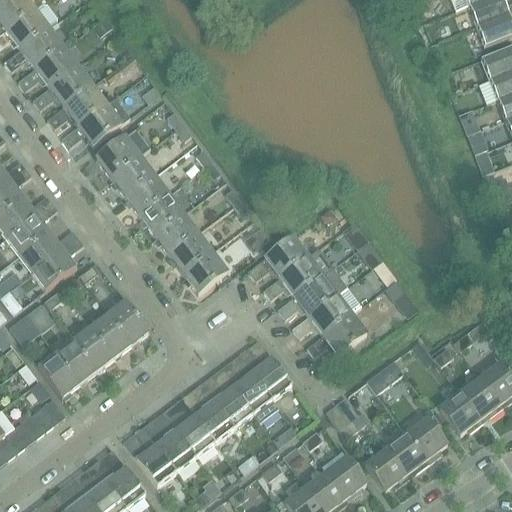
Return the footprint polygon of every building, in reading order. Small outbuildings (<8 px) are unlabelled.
[(34,14),(24,0),(11,0),(0,8),(0,28),(5,36),(34,14)] [(449,0),(456,17),(469,12),(497,0),(449,0)] [(511,7),(505,10),(501,0),(497,0),(469,12),(477,31),(511,16),(511,7)] [(48,8),(43,7),(34,14),(5,36),(0,39),(0,54),(13,45),(20,55),(49,33),(57,26),(58,22),(48,8)] [(511,26),(511,16),(477,31),(485,52),(511,41),(511,26)] [(63,52),(49,33),(20,55),(3,67),(11,77),(27,64),(34,74),(63,52)] [(511,51),(495,59),(481,64),(490,85),(511,76),(511,51)] [(78,71),(63,52),(34,74),(18,86),(25,96),(41,84),(49,93),(78,71)] [(92,90),(78,71),(49,93),(32,105),(39,115),(56,103),(63,112),(92,90)] [(511,76),(490,85),(497,105),(511,99),(511,76)] [(107,109),(92,90),(63,112),(47,125),(54,134),(70,122),(77,131),(107,109)] [(511,99),(497,105),(505,125),(511,122),(511,99)] [(115,103),(107,109),(77,131),(61,144),(68,153),(85,141),(92,151),(130,123),(115,103)] [(183,129),(174,117),(167,123),(176,134),(183,129)] [(192,141),(183,129),(176,134),(185,146),(192,141)] [(150,153),(135,134),(96,163),(111,183),(140,161),(150,153)] [(196,161),(205,173),(212,167),(203,156),(196,161)] [(154,180),(140,161),(111,183),(125,202),(154,180)] [(0,193),(26,174),(20,167),(5,178),(0,171),(0,193)] [(220,179),(212,167),(205,173),(213,184),(220,179)] [(31,181),(26,174),(0,193),(0,220),(23,203),(16,193),(31,181)] [(169,200),(154,180),(125,202),(140,222),(169,200)] [(240,206),(232,194),(225,199),(233,211),(240,206)] [(184,219),(169,200),(140,222),(154,241),(184,219)] [(51,208),(46,201),(31,213),(23,203),(0,220),(0,237),(5,243),(51,208)] [(249,217),(240,206),(233,211),(242,223),(249,217)] [(57,216),(51,208),(5,243),(18,261),(49,237),(42,227),(57,216)] [(198,238),(184,219),(154,241),(169,260),(198,238)] [(270,245),(261,233),(254,238),(263,250),(270,245)] [(77,243),(72,236),(57,247),(49,237),(18,261),(31,278),(77,243)] [(212,257),(198,238),(169,260),(183,279),(212,257)] [(308,261),(294,242),(248,276),(255,286),(272,274),(279,283),(308,261)] [(83,250),(77,243),(31,278),(44,296),(76,272),(68,262),(83,250)] [(318,253),(308,261),(279,283),(263,296),(270,305),(286,293),(293,302),(332,273),(318,253)] [(227,277),(212,257),(183,279),(198,299),(227,277)] [(98,278),(92,270),(78,281),(84,288),(98,278)] [(347,293),(332,273),(293,302),(277,315),(284,324),(301,312),(308,322),(347,293)] [(372,284),(370,285),(379,297),(386,291),(377,278),(371,283),(372,284)] [(81,291),(75,283),(61,294),(67,301),(81,291)] [(361,312),(347,293),(308,322),(291,334),(299,344),(315,331),(322,341),(351,319),(351,318),(361,312)] [(64,304),(58,296),(44,307),(49,315),(64,304)] [(149,338),(124,305),(106,319),(131,351),(149,338)] [(46,317),(40,309),(26,320),(32,327),(46,317)] [(131,351),(106,319),(89,332),(114,364),(131,351)] [(366,339),(351,319),(322,341),(306,353),(313,363),(330,350),(337,361),(366,339)] [(28,330),(22,323),(8,333),(14,341),(28,330)] [(114,364),(89,332),(72,344),(97,377),(114,364)] [(10,349),(0,335),(0,351),(2,355),(10,349)] [(473,347),(467,338),(454,348),(460,357),(473,347)] [(97,377),(72,344),(55,357),(80,390),(97,377)] [(268,359),(258,346),(251,352),(261,365),(268,359)] [(23,366),(13,352),(5,358),(15,372),(23,366)] [(453,362),(447,353),(433,363),(440,372),(453,362)] [(80,390),(55,357),(37,371),(62,404),(80,390)] [(511,365),(509,361),(500,367),(480,383),(503,413),(511,405),(511,365)] [(292,391),(271,363),(251,378),(272,406),(292,391)] [(366,387),(376,400),(403,379),(394,366),(366,387)] [(36,383),(26,369),(18,375),(28,389),(36,383)] [(226,370),(219,375),(229,389),(236,383),(226,370)] [(229,389),(219,375),(212,380),(222,394),(229,389)] [(278,413),(272,406),(251,378),(232,393),(253,420),(259,428),(278,413)] [(503,413),(480,383),(460,399),(482,428),(483,428),(481,424),(486,420),(489,423),(503,413)] [(49,400),(39,386),(31,392),(41,406),(49,400)] [(253,420),(232,393),(213,407),(234,434),(253,420)] [(188,399),(182,403),(192,417),(198,412),(188,399)] [(482,428),(460,399),(439,414),(459,441),(466,435),(469,438),(482,428)] [(192,417),(182,403),(174,409),(184,423),(184,429),(174,436),(195,463),(214,449),(194,422),(194,421),(192,417)] [(358,421),(344,403),(335,410),(348,428),(358,421)] [(65,422),(52,404),(42,412),(56,429),(65,422)] [(234,434),(213,407),(194,421),(194,422),(214,449),(234,434)] [(348,428),(335,410),(325,417),(339,435),(348,428)] [(56,429),(42,412),(32,420),(45,437),(56,429)] [(0,443),(13,434),(14,433),(0,415),(0,443)] [(45,437),(32,420),(22,427),(35,445),(45,437)] [(339,435),(345,444),(364,429),(358,421),(348,428),(339,435)] [(426,423),(405,439),(428,469),(442,459),(440,455),(447,450),(426,423)] [(35,445),(22,427),(14,433),(13,434),(26,452),(35,445)] [(149,428),(143,433),(176,478),(195,463),(174,436),(165,443),(160,441),(149,428)] [(176,478),(143,433),(136,438),(146,452),(146,458),(136,465),(157,492),(176,478)] [(26,452),(13,434),(3,441),(16,459),(26,452)] [(322,446),(316,437),(303,447),(309,456),(322,446)] [(428,469),(405,439),(385,454),(408,484),(409,483),(407,480),(412,476),(415,479),(428,469)] [(16,459),(3,441),(0,443),(0,457),(7,466),(16,459)] [(302,461),(296,452),(282,462),(289,471),(302,461)] [(408,484),(385,454),(365,470),(385,497),(392,491),(394,495),(408,484)] [(366,489),(346,462),(325,478),(347,508),(362,497),(359,494),(366,489)] [(99,466),(93,471),(103,484),(109,479),(99,466)] [(281,476),(275,468),(262,478),(268,486),(281,476)] [(103,484),(93,471),(85,476),(96,489),(103,484)] [(130,511),(145,501),(125,473),(105,488),(123,511),(130,511)] [(341,511),(347,508),(325,478),(305,493),(319,511),(341,511)] [(123,511),(105,488),(86,503),(92,511),(123,511)] [(248,501),(242,493),(228,503),(235,511),(248,501)] [(319,511),(305,493),(285,508),(287,511),(319,511)] [(61,494),(55,499),(64,511),(65,511),(71,508),(61,494)] [(64,511),(55,499),(47,505),(52,511),(64,511)] [(92,511),(86,503),(73,511),(92,511)]
